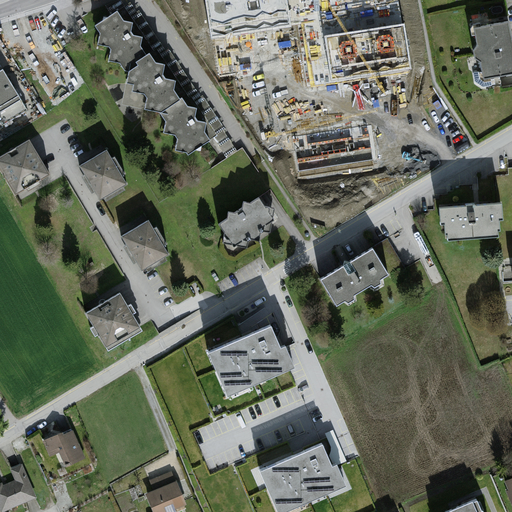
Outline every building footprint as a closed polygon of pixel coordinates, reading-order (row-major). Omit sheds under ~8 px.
[(286,0),(208,0),(213,34),(289,23),(286,0)] [(116,9),(93,24),(99,31),(96,43),(110,46),(107,59),(119,60),(123,63),(132,58),(130,55),(142,46),(138,43),(140,34),(132,34),(129,28),(131,19),(123,20),(116,9)] [(511,45),(507,20),(474,27),(477,44),(473,49),(475,56),(481,59),(484,75),(511,69),(511,45)] [(403,26),(328,37),(334,77),(409,65),(403,26)] [(142,46),(130,55),(132,58),(123,63),(120,76),(127,77),(125,84),(137,85),(141,90),(139,100),(137,100),(135,102),(153,105),(174,91),(167,80),(168,72),(159,71),(156,66),(158,56),(149,55),(142,46)] [(0,66),(0,121),(1,123),(25,108),(0,66)] [(186,104),(174,91),(153,105),(165,122),(161,130),(175,132),(176,137),(173,147),(187,151),(209,135),(202,130),(204,120),(196,119),(192,115),(194,105),(186,104)] [(368,127),(295,138),(300,170),(373,158),(368,127)] [(30,143),(0,160),(0,167),(17,197),(51,177),(30,143)] [(109,152),(82,168),(101,202),(128,186),(109,152)] [(230,219),(222,226),(228,235),(225,243),(249,249),(253,239),(262,241),(264,232),(272,233),(276,209),(269,207),(263,198),(255,204),(247,203),(246,210),(239,214),(232,212),(230,219)] [(499,202),(438,206),(439,215),(443,215),(444,236),(495,233),(498,227),(497,216),(500,216),(499,202)] [(150,223),(123,239),(144,272),(171,257),(150,223)] [(372,245),(318,277),(335,306),(345,300),(346,302),(354,297),(353,293),(371,283),(374,286),(381,281),(380,277),(389,272),(372,245)] [(121,296),(88,316),(110,352),(145,331),(121,296)] [(224,392),(292,363),(281,340),(278,342),(268,320),(206,348),(224,392)] [(64,433),(44,442),(49,456),(59,454),(65,465),(88,458),(74,433),(65,436),(64,433)] [(257,468),(276,511),(346,481),(336,459),(330,462),(321,440),(257,468)] [(3,484),(0,484),(0,511),(7,511),(37,499),(22,465),(10,470),(15,482),(3,486),(3,484)] [(153,511),(172,511),(186,507),(172,473),(149,482),(154,491),(147,495),(153,511)] [(482,511),(476,496),(439,511),(482,511)]
